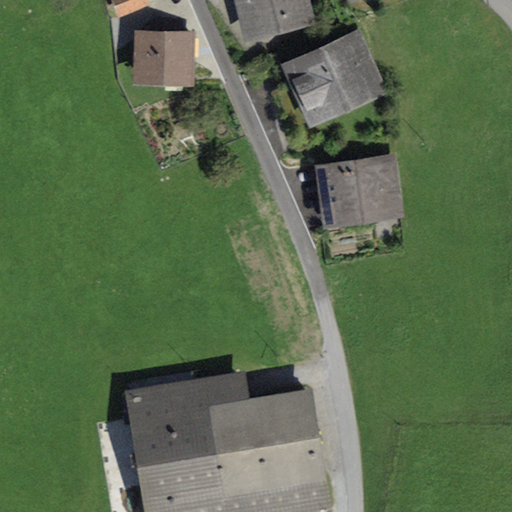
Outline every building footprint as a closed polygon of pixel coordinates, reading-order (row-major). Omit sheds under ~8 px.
[(149,4),(147,0),(110,0),(118,17),(149,4)] [(316,21),(310,0),(234,0),(244,38),(316,21)] [(195,28),(182,28),(182,19),(152,19),(152,28),(133,28),(132,82),(195,83),(195,28)] [(387,91),(359,27),(280,61),(309,125),(387,91)] [(282,47),(275,34),(262,41),(268,54),(282,47)] [(406,216),(398,151),(314,161),(321,226),(406,216)] [(311,511),(332,509),(312,382),(247,392),(243,369),(127,388),(146,511),(311,511)]
